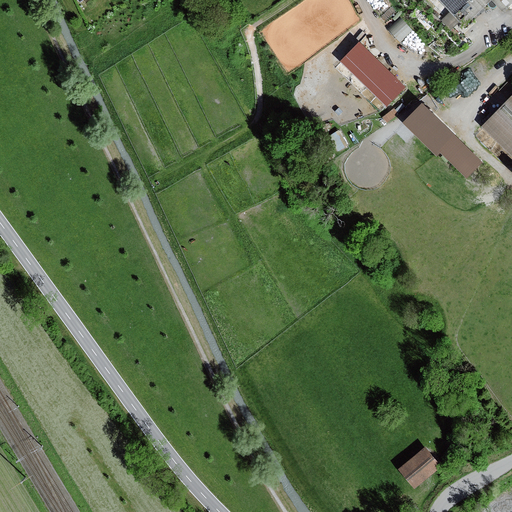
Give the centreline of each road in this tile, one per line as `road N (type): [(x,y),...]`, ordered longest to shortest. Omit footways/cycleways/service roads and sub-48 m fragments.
road 1 (track): [(285,511),(35,0)]
road 2 (secondary): [(218,511),(0,222)]
